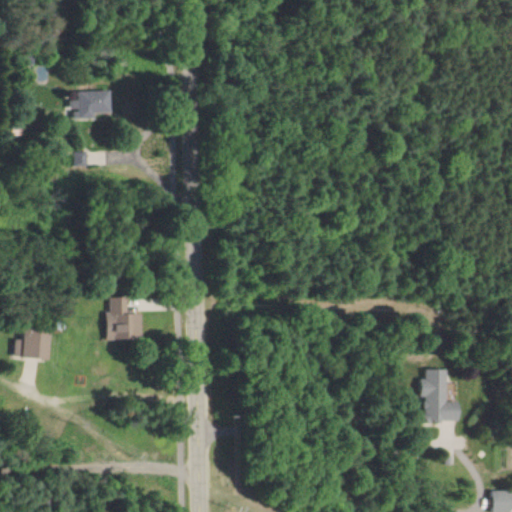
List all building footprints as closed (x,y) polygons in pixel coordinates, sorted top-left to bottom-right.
[(92,118),(91,113),(107,113),(106,91),(76,91),(76,100),(69,100),(70,119),(92,118)] [(72,166),(86,166),(86,152),(71,152),(72,166)] [(105,340),(140,339),(139,313),(125,313),(124,297),(107,297),(108,311),(104,311),(105,340)] [(50,332),(23,332),(22,340),(14,339),(13,357),(49,358),(50,332)] [(444,401),(444,369),(422,369),(422,379),(416,379),(416,397),(421,397),(420,421),(456,421),(457,402),(444,401)] [(511,511),(511,490),(490,491),(490,511),(511,511)]
